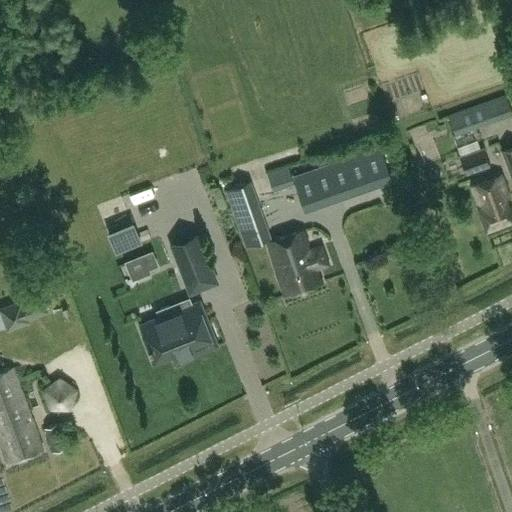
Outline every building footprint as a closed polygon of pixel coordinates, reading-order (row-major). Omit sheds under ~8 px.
[(511,113),(505,95),(447,117),(455,135),(511,115),(511,113)] [(511,176),(511,146),(502,150),(511,177),(511,176)] [(378,147),(294,177),(305,209),(389,179),(378,147)] [(483,147),(460,154),(466,174),(490,167),(483,147)] [(470,186),(478,207),(477,208),(484,229),(511,219),(511,208),(501,176),(470,186)] [(250,182),(226,191),(245,246),(269,238),(250,182)] [(383,206),(356,215),(361,228),(387,219),(383,206)] [(303,231),(267,242),(285,295),(321,284),(303,231)] [(185,272),(207,263),(195,234),(173,242),(185,272)] [(152,251),(140,256),(145,269),(157,265),(152,251)] [(0,313),(7,330),(28,322),(27,319),(48,311),(42,296),(22,304),(20,301),(0,308),(0,313)] [(212,341),(208,343),(202,327),(206,326),(198,304),(182,311),(178,302),(158,310),(163,323),(146,330),(144,325),(143,326),(155,356),(173,349),(176,356),(213,342),(212,341)] [(40,448),(15,380),(11,368),(0,371),(0,445),(6,461),(40,448)] [(43,390),(48,409),(71,409),(76,388),(58,377),(43,390)] [(65,447),(56,423),(45,427),(54,451),(65,447)]
